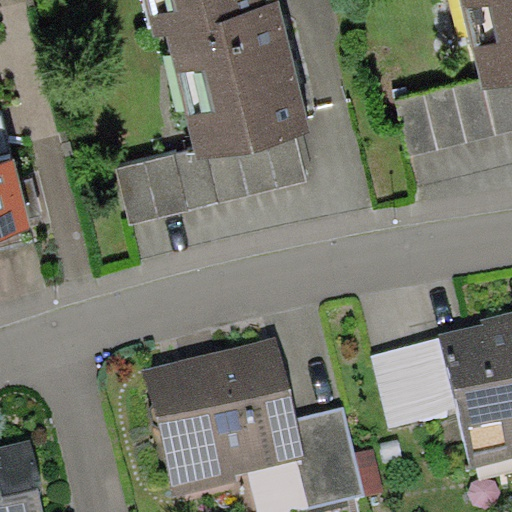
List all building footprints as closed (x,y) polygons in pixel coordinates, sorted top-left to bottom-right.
[(318,94),(292,0),(136,0),(138,4),(152,0),(155,0),(190,128),(290,101),(318,94)] [(511,0),(455,0),(470,62),(511,52),(511,0)] [(511,52),(470,62),(392,81),(406,141),(511,115),(511,52)] [(190,128),(109,150),(127,214),(307,165),(290,101),(190,128)] [(9,129),(0,131),(0,210),(29,202),(9,129)] [(459,434),(511,420),(511,312),(434,332),(459,434)] [(271,341),(138,374),(161,468),(295,435),(271,341)] [(0,444),(0,511),(29,511),(14,441),(0,444)]
